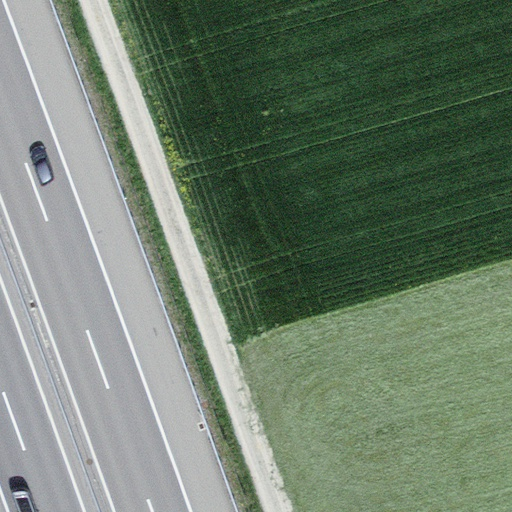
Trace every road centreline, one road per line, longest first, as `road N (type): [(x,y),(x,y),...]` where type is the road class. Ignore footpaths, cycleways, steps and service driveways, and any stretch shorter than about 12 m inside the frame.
road 1 (track): [(280,511),(94,0)]
road 2 (motorway): [(152,511),(0,94)]
road 3 (motorway): [(0,384),(46,511)]
